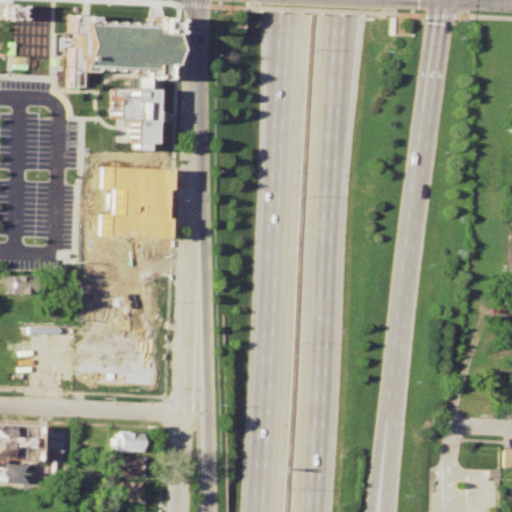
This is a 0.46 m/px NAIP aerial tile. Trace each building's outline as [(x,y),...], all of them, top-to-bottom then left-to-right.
[(0,4),(12,5),(12,19),(0,19),(0,4)] [(66,15),(90,16),(90,21),(146,24),(146,17),(172,18),(171,31),(167,31),(165,63),(170,63),(169,79),(144,78),(145,70),(76,67),(75,85),(63,85),(66,15)] [(109,96),(126,96),(126,87),(147,88),(145,142),(141,142),(141,149),(128,149),(128,141),(123,141),(124,118),(108,117),(109,96)] [(96,234),(97,213),(110,214),(111,187),(97,186),(98,165),(160,168),(159,188),(155,188),(154,216),(158,216),(157,237),(96,234)] [(0,274),(31,276),(30,294),(0,292),(0,274)] [(0,458),(0,422),(32,424),(31,460),(20,459),(0,458)] [(107,436),(112,437),(112,431),(140,432),(139,451),(107,450),(107,436)] [(500,448),(511,448),(511,468),(500,468),(500,448)] [(108,455),(139,457),(138,476),(107,475),(108,455)] [(0,480),(0,458),(20,459),(19,481),(0,480)] [(109,480),(139,481),(138,500),(108,499),(109,480)]
